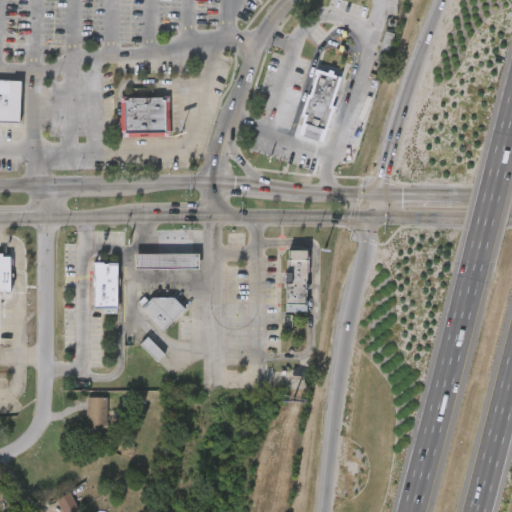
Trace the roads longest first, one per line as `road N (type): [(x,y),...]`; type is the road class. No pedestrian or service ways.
road 1 (secondary): [(375,195),(0,187)]
road 2 (secondary): [(208,213),(511,216)]
road 3 (motorway): [(369,216),(339,363),(322,511)]
road 4 (motorway): [(478,262),(399,511)]
road 5 (residential): [(0,449),(31,430),(49,393),(44,217)]
road 6 (residential): [(290,0),(250,64),(223,142),(215,212)]
road 7 (motorway): [(439,0),(375,195)]
road 8 (motorway): [(476,511),(511,380)]
